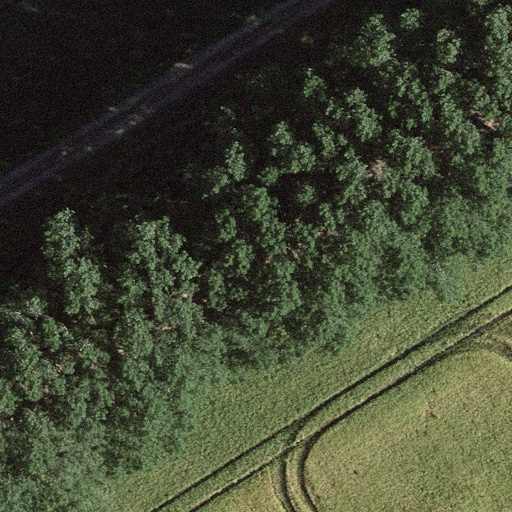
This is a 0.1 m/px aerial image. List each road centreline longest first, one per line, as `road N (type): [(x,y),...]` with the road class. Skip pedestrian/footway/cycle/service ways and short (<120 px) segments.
road 1 (track): [(511,106),(0,428)]
road 2 (track): [(300,0),(0,189)]
